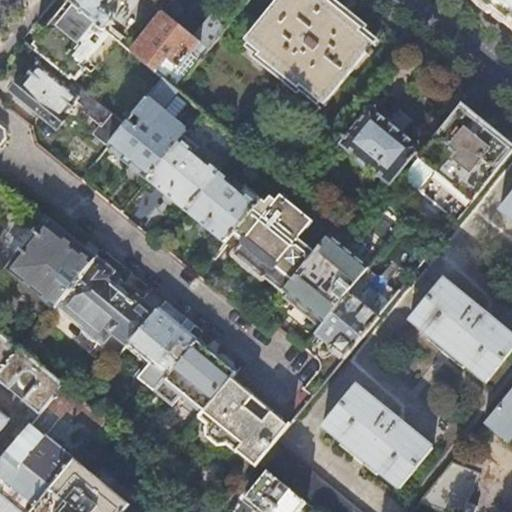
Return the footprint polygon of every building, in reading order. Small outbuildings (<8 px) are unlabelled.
[(126,0),(68,0),(77,7),(109,34),(117,40),(119,42),(123,38),(111,28),(127,7),(127,0),(126,0)] [(282,0),(248,42),(262,55),(261,57),(299,89),(301,86),(325,105),(367,54),(370,57),(374,52),(371,49),(374,45),(359,32),(361,29),(342,14),(325,0),(282,0)] [(511,0),(475,0),(511,29),(511,0)] [(109,34),(77,7),(61,25),(38,53),(49,62),(71,80),(83,65),(109,34)] [(208,51),(234,20),(221,8),(203,31),(209,37),(201,45),(208,51)] [(201,45),(163,14),(132,53),(165,79),(175,88),(177,90),(208,51),(201,45)] [(127,126),(71,80),(49,62),(44,68),(38,63),(37,64),(39,65),(30,76),(25,82),(23,81),(14,92),(39,112),(56,127),(79,100),(87,106),(83,111),(100,126),(94,133),(110,146),(127,126)] [(165,79),(148,100),(158,108),(175,88),(165,79)] [(158,108),(148,100),(127,126),(110,146),(127,161),(150,179),(185,136),(188,133),(158,108)] [(473,203),(511,154),(511,143),(500,134),(464,105),(420,161),(473,203)] [(371,108),(341,145),(358,158),(356,161),(371,174),(374,170),(391,185),(421,149),(403,134),(405,132),(396,125),(390,120),(388,122),(371,108)] [(188,211),(219,174),(195,154),(199,148),(185,136),(150,179),(170,196),(188,211)] [(242,193),(219,174),(188,211),(208,227),(227,242),(261,200),(247,188),(242,193)] [(0,200),(31,225),(41,212),(0,177),(0,200)] [(291,189),(279,179),(264,197),(273,205),(281,196),(284,198),(291,189)] [(283,291),(315,252),(298,238),(312,221),(284,198),(281,196),(273,205),(271,208),(261,200),(227,242),(236,250),(232,255),(249,270),(263,281),(266,278),(283,291)] [(511,198),(502,211),(511,219),(511,198)] [(349,208),(339,220),(355,233),(365,221),(349,208)] [(55,308),(59,304),(97,258),(67,235),(48,219),(39,231),(26,247),(8,269),(55,308)] [(361,277),(321,245),(315,252),(283,291),(282,292),(299,305),(323,323),(360,278),(361,277)] [(403,256),(393,267),(409,280),(423,264),(412,255),(411,255),(410,254),(409,254),(408,254),(407,254),(405,255),(404,255),(403,256)] [(113,333),(130,347),(134,341),(156,315),(138,299),(135,304),(131,301),(130,299),(129,297),(128,296),(127,294),(126,292),(124,291),(121,288),(119,287),(117,286),(115,286),(114,286),(106,279),(111,273),(108,268),(102,263),(101,264),(99,263),(100,261),(97,258),(59,304),(86,327),(84,331),(84,332),(85,334),(86,335),(87,337),(88,338),(90,339),(91,340),(93,341),(94,342),(96,342),(97,342),(99,344),(103,339),(106,341),(113,333)] [(106,279),(114,286),(120,278),(112,272),(111,273),(106,279)] [(391,303),(360,278),(323,323),(315,334),(329,346),(345,359),(391,303)] [(444,281),(411,320),(487,384),(511,354),(511,337),(481,312),(444,281)] [(134,341),(172,373),(198,341),(179,326),(179,323),(178,321),(177,319),(175,317),(172,314),(169,313),(166,313),(164,313),(163,313),(159,311),(156,315),(134,341)] [(0,381),(40,415),(47,407),(64,386),(20,351),(0,334),(0,381)] [(205,413),(233,379),(237,374),(233,371),(235,369),(234,365),(229,361),(224,357),(220,356),(218,358),(198,341),(172,373),(162,386),(173,396),(170,400),(176,404),(184,395),(205,413)] [(260,463),(277,443),(291,427),(262,403),(233,379),(205,413),(201,418),(210,427),(208,430),(209,437),(220,446),(227,445),(228,443),(257,467),(260,463)] [(69,410),(96,433),(106,421),(84,403),(64,386),(47,407),(61,418),(69,410)] [(357,387),(324,427),(402,490),(435,451),(357,387)] [(511,394),(486,426),(508,444),(511,440),(511,394)] [(0,432),(11,420),(0,411),(0,432)] [(0,497),(12,507),(18,511),(32,511),(74,460),(31,426),(0,466),(0,497)] [(319,511),(361,511),(277,443),(260,463),(270,471),(309,503),(319,511)] [(488,458),(467,449),(455,464),(481,475),(488,458)] [(127,511),(131,507),(91,474),(74,460),(32,511),(127,511)] [(465,511),(481,475),(455,464),(424,503),(446,511),(465,511)] [(216,511),(162,467),(150,484),(159,492),(158,494),(179,511),(216,511)] [(261,511),(301,511),(309,503),(270,471),(247,500),(261,511)]
